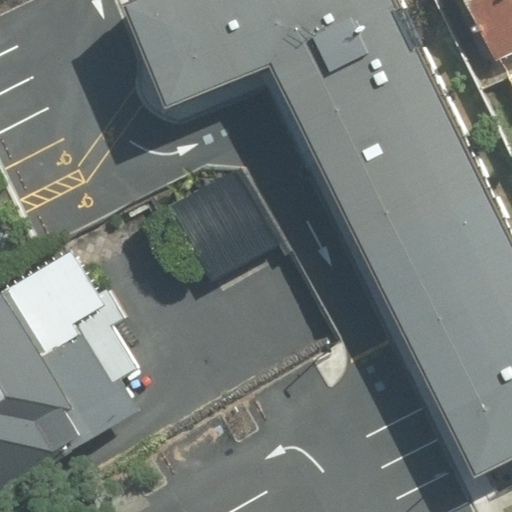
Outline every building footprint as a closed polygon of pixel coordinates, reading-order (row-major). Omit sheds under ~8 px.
[(271,59),(459,484),(511,460),(511,256),(398,0),(105,0),(154,110),(271,59)] [(511,0),(473,0),(499,67),(511,62),(511,0)] [(247,165),(159,206),(192,280),(195,280),(198,281),(202,281),(205,281),(208,281),(211,281),(214,281),(217,281),(221,280),(224,280),(227,279),(230,278),(233,277),(236,275),(239,274),(242,272),(244,271),(247,269),(249,267),(252,265),(254,263),(256,261),(259,258),(261,256),(263,253),(264,251),(266,248),(268,245),(269,242),(270,240),(271,236),(272,233),(273,230),(274,227),(275,224),(247,165)] [(77,260),(0,301),(0,485),(154,404),(77,260)] [(364,368),(281,410),(324,496),(408,454),(364,368)]
